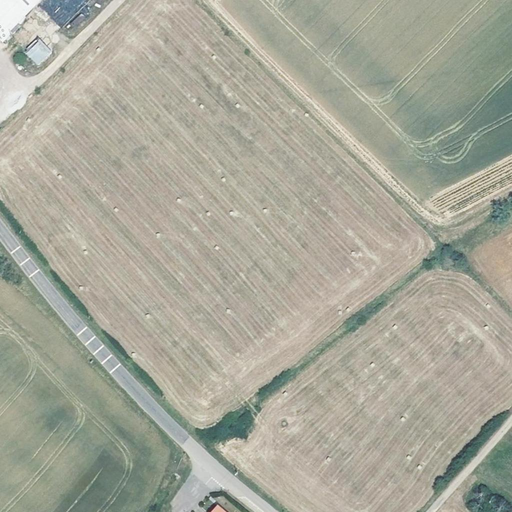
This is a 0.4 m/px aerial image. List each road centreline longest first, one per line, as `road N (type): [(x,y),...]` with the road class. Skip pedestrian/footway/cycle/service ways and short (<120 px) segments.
road 1 (tertiary): [(267,511),(143,398),(0,229)]
road 2 (track): [(432,511),(511,420)]
